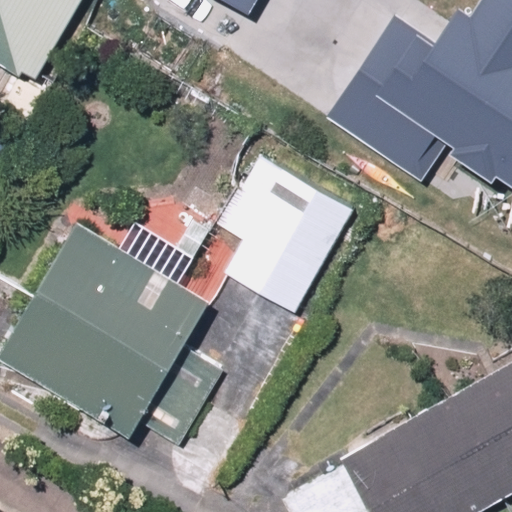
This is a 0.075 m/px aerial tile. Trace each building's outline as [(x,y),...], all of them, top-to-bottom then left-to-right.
[(0,0),(0,78),(9,84),(61,0),(0,0)] [(225,0),(249,15),(258,0),(225,0)] [(451,147),(511,184),(511,0),(476,0),(452,39),(399,6),(323,126),(424,189),(451,147)] [(287,315),(347,211),(249,155),(189,259),(287,315)] [(0,376),(120,444),(198,306),(62,228),(0,337),(0,376)] [(511,359),(276,495),(286,511),(475,511),(511,491),(511,359)]
